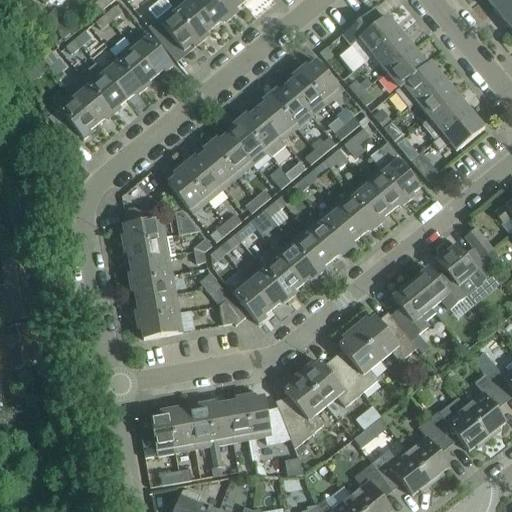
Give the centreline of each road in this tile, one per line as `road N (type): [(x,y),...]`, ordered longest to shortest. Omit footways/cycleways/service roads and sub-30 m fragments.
road 1 (residential): [(321,0),(97,183),(87,200),(85,231),(112,387)]
road 2 (residential): [(112,387),(285,350),(511,163)]
road 3 (residential): [(511,101),(430,0)]
road 4 (residential): [(112,387),(134,511)]
